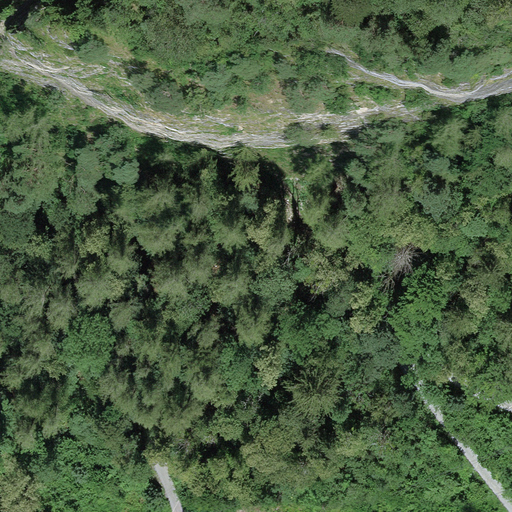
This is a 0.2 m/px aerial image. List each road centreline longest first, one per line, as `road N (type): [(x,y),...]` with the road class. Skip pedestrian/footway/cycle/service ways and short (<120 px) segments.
road 1 (unclassified): [(511,407),(453,377),(417,346),(404,360),(511,505)]
road 2 (unclassified): [(223,511),(170,438),(155,451),(177,511)]
